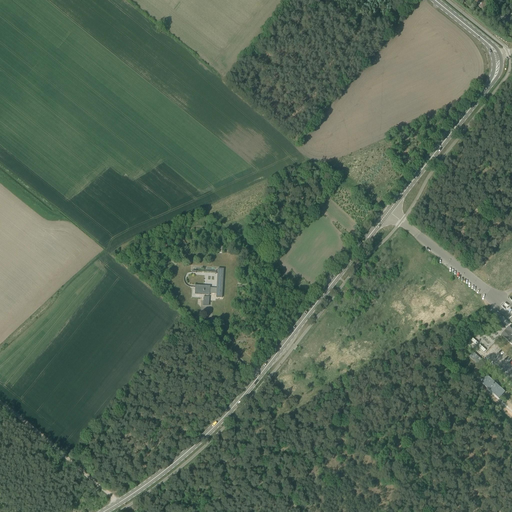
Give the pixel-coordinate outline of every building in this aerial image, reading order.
[(475,0),(474,3),(483,10),(485,7),(486,7),(489,3),(488,3),(490,0),(475,0)] [(216,294),(216,298),(222,298),(223,269),(218,269),(217,288),(210,287),(210,286),(195,285),(194,294),(209,295),(209,294),(216,294)] [(511,330),(508,327),(501,335),(511,344),(511,330)] [(473,352),(469,357),(478,365),(482,360),(473,352)] [(499,399),(505,392),(487,375),(481,382),(499,399)]
